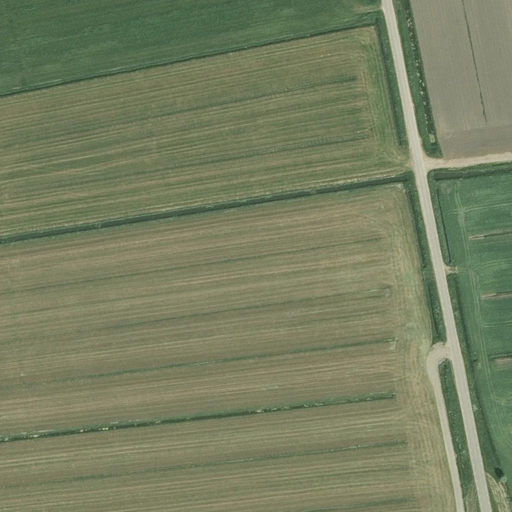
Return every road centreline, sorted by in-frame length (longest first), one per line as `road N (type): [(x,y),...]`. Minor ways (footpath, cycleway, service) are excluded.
road 1 (tertiary): [(486,511),(386,0)]
road 2 (track): [(460,511),(432,367),(453,347)]
